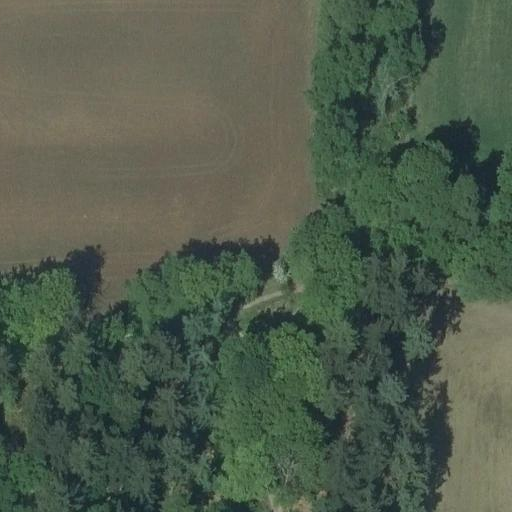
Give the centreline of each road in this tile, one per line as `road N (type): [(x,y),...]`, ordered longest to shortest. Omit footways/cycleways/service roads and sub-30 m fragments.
road 1 (track): [(511,215),(433,215),(383,231),(284,330),(262,364),(265,464),(276,511)]
road 2 (track): [(0,364),(312,297)]
